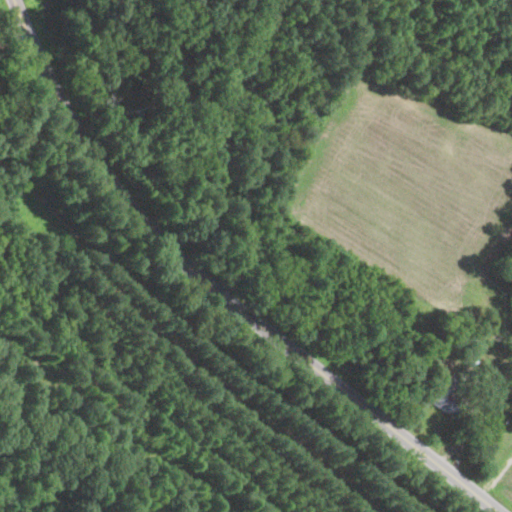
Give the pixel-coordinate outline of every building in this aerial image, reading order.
[(287,122),(282,134),(250,120),(256,107),(256,105),(288,119),(287,122)] [(453,350),(452,352),(442,343),(453,330),(463,339),(453,350)] [(348,344),(345,351),(326,341),(332,331),(350,341),(348,344)] [(459,412),(456,416),(454,415),(453,418),(431,404),(433,401),(431,400),(442,382),(440,381),(446,371),(461,380),(455,388),(456,389),(453,394),(461,399),(459,402),(463,405),(459,412)] [(493,394),(485,388),(491,379),(499,384),(493,394)]
